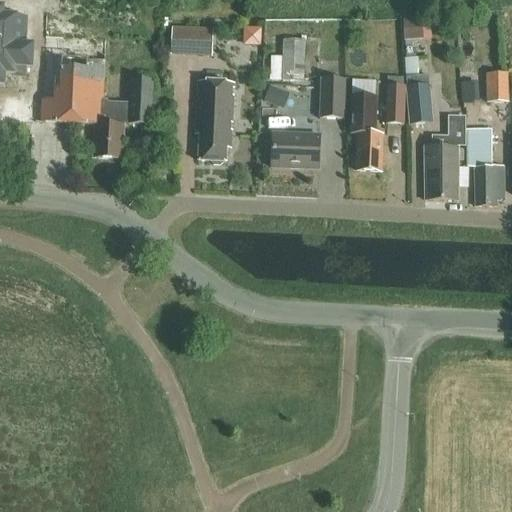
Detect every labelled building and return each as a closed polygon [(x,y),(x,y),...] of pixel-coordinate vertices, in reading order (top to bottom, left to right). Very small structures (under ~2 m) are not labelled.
[(0,85),(2,86),(3,79),(25,80),(26,68),(30,68),(31,48),(23,47),(25,19),(1,18),(1,10),(0,9),(0,85)] [(430,21),(404,23),(405,41),(431,39),(430,21)] [(213,31),(172,30),(171,57),(212,59),(213,31)] [(245,31),(245,42),(249,46),(259,46),(260,32),(245,31)] [(271,58),(270,82),(304,83),(305,42),(283,41),(283,58),(271,58)] [(487,76),(488,104),(508,104),(507,76),(487,76)] [(427,77),(406,79),(410,126),(434,124),(431,88),(428,88),(427,77)] [(405,127),(406,88),(403,88),(403,79),(387,79),(386,126),(405,127)] [(346,82),(321,81),(320,120),(344,121),(346,82)] [(232,142),(235,84),(199,83),(196,136),(200,136),(199,162),(227,164),(228,142),(232,142)] [(270,89),(265,102),(278,107),(283,95),(270,89)] [(376,103),(362,102),(351,102),(349,137),(359,138),(358,172),(381,173),(381,159),(379,156),(379,152),(382,150),(383,136),(375,136),(375,117),(376,103)] [(469,168),(477,168),(477,207),(496,208),(496,202),(504,202),(504,169),(492,168),(493,132),(469,131),(469,168)] [(319,171),(321,136),(273,135),(272,169),(319,171)] [(457,139),(433,138),(433,148),(424,148),(424,203),(459,203),(459,149),(457,149),(457,139)]
